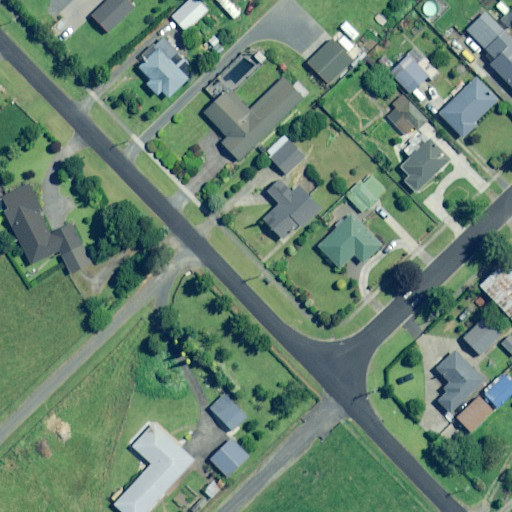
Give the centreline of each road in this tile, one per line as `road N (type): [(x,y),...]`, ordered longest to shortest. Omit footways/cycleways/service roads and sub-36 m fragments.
road 1 (residential): [(0,40),(329,380)]
road 2 (residential): [(329,380),(511,202)]
road 3 (residential): [(329,380),(457,511)]
